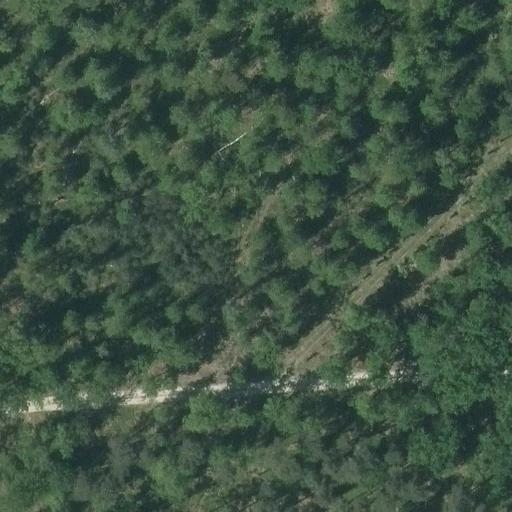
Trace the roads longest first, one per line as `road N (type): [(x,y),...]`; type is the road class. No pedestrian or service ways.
road 1 (track): [(0,402),(511,360)]
road 2 (track): [(272,380),(511,144)]
